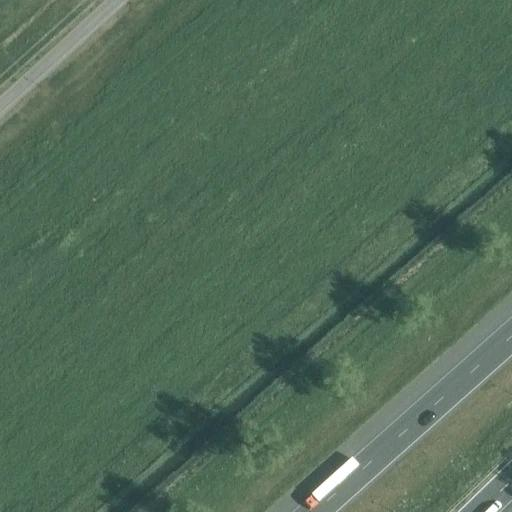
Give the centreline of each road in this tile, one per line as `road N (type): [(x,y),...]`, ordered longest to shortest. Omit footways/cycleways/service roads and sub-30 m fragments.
road 1 (motorway): [(511,336),(314,511)]
road 2 (tertiary): [(0,109),(118,0)]
